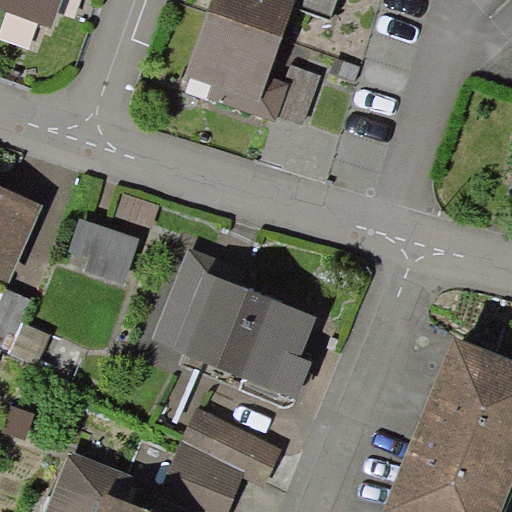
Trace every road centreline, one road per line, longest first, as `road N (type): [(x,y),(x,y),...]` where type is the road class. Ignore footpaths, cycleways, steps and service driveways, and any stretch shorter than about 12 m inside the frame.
road 1 (residential): [(421,246),(86,139)]
road 2 (residential): [(421,246),(311,511)]
road 3 (residential): [(131,0),(86,139)]
